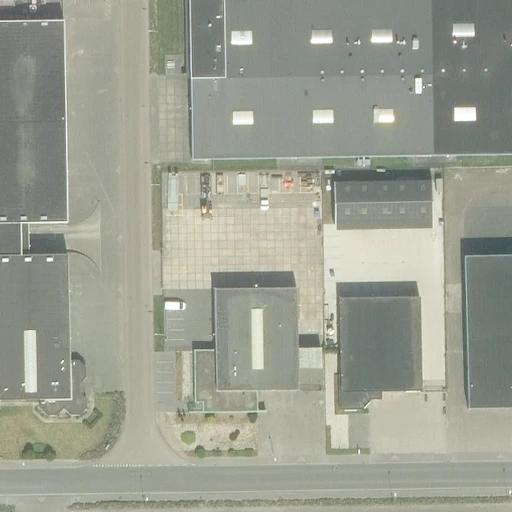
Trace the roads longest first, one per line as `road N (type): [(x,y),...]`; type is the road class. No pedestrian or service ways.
road 1 (unclassified): [(143,481),(135,0)]
road 2 (unclassified): [(143,481),(511,476)]
road 3 (unclassified): [(0,483),(143,481)]
